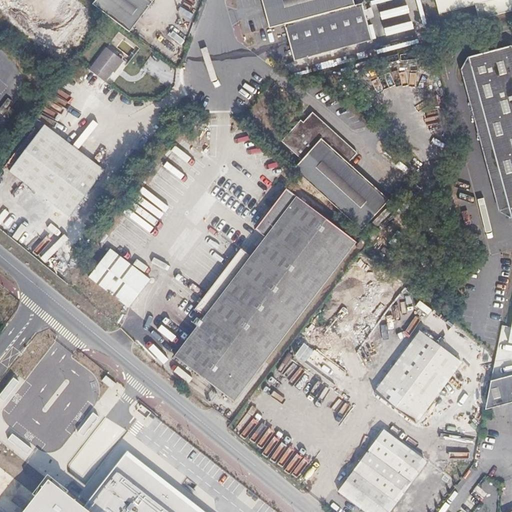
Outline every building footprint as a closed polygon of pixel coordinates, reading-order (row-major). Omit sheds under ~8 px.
[(107,16),(131,34),(154,4),(148,0),(98,0),(94,5),(94,6),(107,16)] [(260,0),(267,25),(283,21),(355,3),(354,0),(260,0)] [(511,0),(435,0),(439,13),(475,4),(479,18),(511,10),(511,0)] [(355,3),(283,21),(292,58),(371,38),(361,1),(355,3)] [(511,46),(510,45),(468,57),(461,70),(465,85),(476,85),(475,122),(486,122),(486,160),(496,160),(496,197),(505,198),(507,199),(511,219),(511,46)] [(105,49),(89,71),(105,83),(122,61),(105,49)] [(300,162),(292,171),(359,233),(387,202),(347,165),(356,155),(312,115),(303,124),(300,122),(280,143),(300,162)] [(40,130),(9,170),(69,216),(100,176),(40,130)] [(232,403),(354,244),(284,191),(253,231),(262,238),(171,356),(232,403)] [(129,213),(156,226),(160,219),(133,206),(129,213)] [(150,280),(110,249),(88,279),(132,309),(150,280)] [(420,332),(374,392),(416,423),(461,362),(420,332)] [(511,374),(490,380),(484,408),(511,400),(511,374)] [(106,375),(102,381),(110,387),(111,389),(116,384),(106,375)] [(19,382),(13,378),(0,394),(0,398),(4,401),(19,382)] [(99,417),(93,412),(79,431),(84,435),(99,417)] [(407,484),(424,461),(383,431),(338,491),(366,511),(385,511),(403,489),(412,496),(416,491),(407,484)] [(32,449),(12,433),(8,439),(28,455),(32,449)] [(83,507),(48,480),(22,511),(205,511),(127,451),(83,507)] [(481,511),(487,504),(483,501),(490,490),(479,482),(470,495),(480,502),(472,511),(481,511)]
